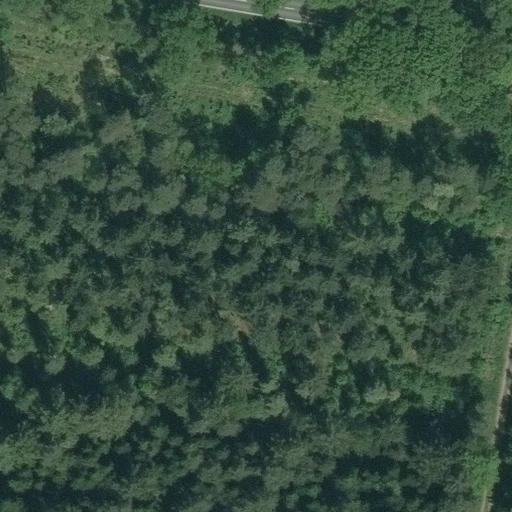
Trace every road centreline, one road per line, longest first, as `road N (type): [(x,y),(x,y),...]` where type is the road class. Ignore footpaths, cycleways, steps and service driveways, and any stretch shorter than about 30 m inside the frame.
road 1 (secondary): [(511,53),(192,0)]
road 2 (track): [(484,511),(511,365)]
